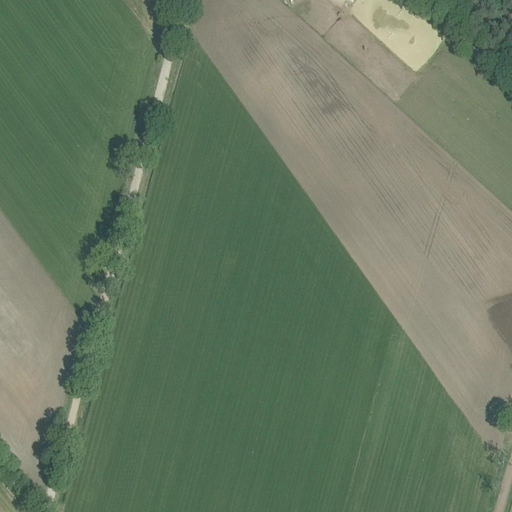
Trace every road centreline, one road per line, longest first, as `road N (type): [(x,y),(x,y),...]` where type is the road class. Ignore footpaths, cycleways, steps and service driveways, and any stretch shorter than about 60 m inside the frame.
road 1 (track): [(418,0),(511,84),(511,463),(498,511)]
road 2 (track): [(46,511),(183,0)]
